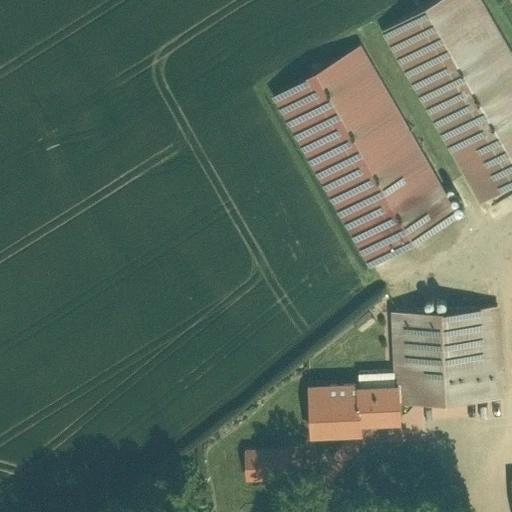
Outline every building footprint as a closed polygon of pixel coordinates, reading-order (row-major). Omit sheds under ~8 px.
[(434,0),(386,29),(490,204),(511,190),(511,41),(487,0),(434,0)] [(274,97),(375,270),(466,217),(365,44),(274,97)] [(393,302),(396,375),(416,374),(416,395),(510,392),(506,298),(393,302)] [(304,377),(306,441),(381,439),(381,421),(417,420),(416,395),(416,374),(396,375),(304,377)] [(281,442),(251,443),(251,476),(282,476),(281,442)]
